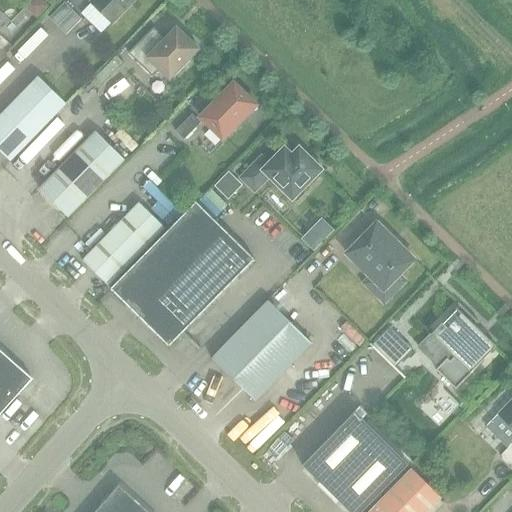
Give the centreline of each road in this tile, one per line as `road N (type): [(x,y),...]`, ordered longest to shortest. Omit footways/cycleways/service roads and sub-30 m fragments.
road 1 (residential): [(129,374),(267,511)]
road 2 (unclassified): [(6,511),(129,374)]
road 3 (unclassified): [(129,374),(0,250)]
